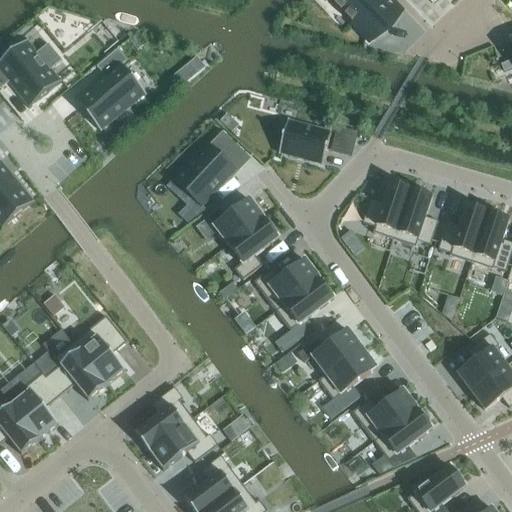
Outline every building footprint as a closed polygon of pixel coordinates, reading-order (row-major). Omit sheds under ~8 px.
[(353,22),(368,39),(398,11),(387,0),(337,0),(338,1),(333,6),(334,7),(336,5),(341,10),(339,12),(340,13),(342,12),(346,15),(344,17),(345,18),(347,16),(352,21),(350,23),(351,24),(353,22)] [(111,29),(100,38),(107,46),(117,36),(111,29)] [(117,36),(107,46),(114,53),(124,43),(117,36)] [(0,91),(10,83),(17,92),(31,109),(35,105),(61,84),(60,83),(58,84),(49,73),(61,63),(48,46),(35,56),(26,45),(28,43),(27,42),(0,64),(0,91)] [(92,90),(75,104),(79,108),(100,134),(101,133),(100,131),(143,96),(145,98),(146,97),(121,67),(127,63),(117,51),(96,69),(105,80),(92,90)] [(197,61),(174,79),(181,89),(205,70),(197,61)] [(511,64),(511,62),(500,66),(503,74),(511,70),(511,64)] [(287,123),(278,155),(322,167),(330,135),(287,123)] [(337,130),(334,140),(353,145),(356,135),(337,130)] [(180,178),(175,184),(186,193),(200,207),(221,185),(233,172),(221,161),(234,148),(217,132),(204,146),(204,147),(207,150),(180,178)] [(0,161),(0,219),(7,227),(5,229),(6,229),(37,201),(36,200),(34,202),(0,164),(0,163),(1,162),(0,161)] [(370,201),(362,225),(374,229),(372,235),(394,242),(410,193),(389,186),(382,205),(370,201)] [(410,193),(394,242),(415,249),(417,243),(429,248),(437,223),(425,219),(432,200),(410,193)] [(219,211),(207,220),(228,248),(263,221),(249,202),(225,220),(219,211)] [(447,224),(437,252),(450,256),(449,258),(470,265),(487,215),(465,208),(459,228),(447,224)] [(487,215),(470,265),(492,272),(492,270),(505,274),(511,252),(511,245),(502,242),(509,223),(487,215)] [(263,221),(228,248),(242,266),(234,272),(242,283),(262,268),(254,258),(278,241),(263,221)] [(273,270),(253,285),(275,314),(319,281),(304,262),(280,280),(273,270)] [(319,281),(275,314),(290,333),(297,343),(314,331),(306,321),(333,301),(319,281)] [(105,319),(72,346),(107,389),(125,374),(111,357),(126,345),(105,319)] [(9,325),(3,330),(11,339),(17,334),(9,325)] [(317,342),(297,357),(304,365),(312,359),(325,378),(326,378),(361,352),(347,332),(323,350),(317,342)] [(473,364),(457,377),(470,395),(506,368),(493,351),(498,348),(489,336),(466,354),(473,364)] [(45,380),(60,399),(75,387),(88,403),(107,389),(72,346),(53,361),(59,368),(45,380)] [(325,378),(318,384),(333,403),(340,414),(359,399),(352,389),(376,371),(361,352),(326,378),(325,378)] [(511,376),(506,368),(470,395),(484,413),(501,400),(508,411),(511,407),(511,376)] [(44,380),(11,407),(40,443),(58,428),(45,412),(60,400),(44,380)] [(158,417),(134,435),(148,454),(193,422),(179,404),(182,401),(174,390),(151,408),(158,417)] [(371,400),(351,415),(374,444),(417,412),(402,392),(378,410),(371,400)] [(11,407),(0,415),(0,448),(8,442),(21,458),(40,443),(11,407)] [(417,412),(374,444),(393,470),(416,460),(408,449),(431,432),(417,412)] [(193,422),(148,454),(163,473),(187,456),(194,465),(217,448),(209,437),(206,439),(193,422)] [(232,425),(223,433),(231,444),(241,437),(232,425)] [(208,483),(183,501),(191,511),(208,511),(242,487),(220,458),(200,473),(208,483)] [(414,496),(406,501),(414,511),(444,511),(441,507),(465,489),(450,469),(408,488),(414,496)] [(242,487),(208,511),(265,511),(259,503),(256,505),(242,487)]
